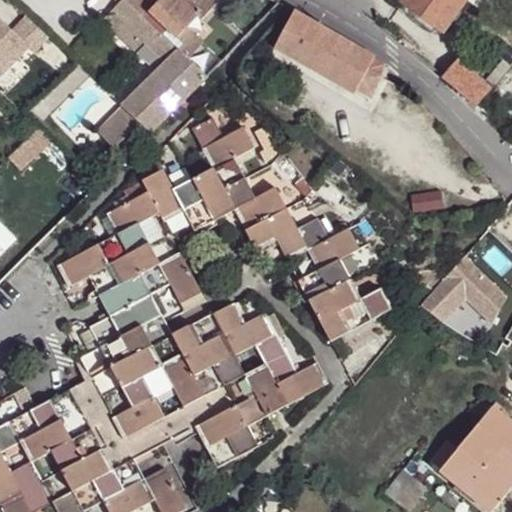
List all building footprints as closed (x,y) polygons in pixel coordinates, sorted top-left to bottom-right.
[(153,133),(207,77),(169,41),(141,16),(136,11),(124,0),(120,0),(101,20),(134,50),(142,41),(165,61),(122,106),(123,107),(99,133),(117,149),(142,122),(153,133)] [(158,0),(124,0),(136,11),(141,16),(148,10),(158,0)] [(175,0),(158,0),(148,10),(173,37),(185,27),(195,18),(181,0),(179,4),(175,0)] [(175,0),(179,4),(181,0),(195,18),(199,22),(217,5),(211,0),(175,0)] [(466,0),(406,0),(405,1),(444,30),(466,0)] [(486,0),(466,0),(480,10),(486,0)] [(148,10),(141,16),(169,41),(173,37),(148,10)] [(365,71),(372,55),(295,12),(274,50),(351,92),(354,88),(365,71)] [(26,17),(16,29),(0,15),(0,81),(43,31),(26,17)] [(185,27),(173,37),(191,54),(201,44),(185,27)] [(204,45),(192,56),(203,68),(215,57),(204,45)] [(492,93),(459,63),(445,79),(479,108),(492,93)] [(511,70),(511,69),(504,63),(488,82),(494,90),(511,70)] [(378,76),(365,71),(354,88),(367,96),(378,76)] [(227,110),(207,122),(215,141),(235,132),(227,110)] [(207,122),(184,133),(207,173),(248,153),(235,132),(215,141),(207,122)] [(218,192),(207,173),(167,192),(157,175),(135,186),(141,197),(152,218),(157,227),(179,214),(190,234),(229,213),(251,253),(270,243),(284,263),(302,255),(314,275),(295,285),(328,343),(384,314),(373,293),(355,302),(335,266),(361,250),(350,229),(322,243),(309,221),(291,230),(268,192),(249,201),(238,181),(218,192)] [(133,228),(152,218),(141,197),(101,219),(111,238),(52,270),(63,290),(82,281),(84,280),(102,270),(113,290),(94,300),(104,320),(85,332),(95,351),(75,361),(86,384),(105,373),(128,411),(108,421),(118,442),(198,398),(189,379),(208,369),(228,406),(189,428),(212,470),(252,450),(243,430),(321,385),(310,367),(291,376),(260,317),(240,327),(228,306),(167,337),(145,299),(164,288),(176,307),(194,297),(174,259),(154,269),(133,228)] [(511,299),(511,291),(466,252),(429,297),(451,316),(469,294),(499,321),(511,299)] [(302,255),(284,263),(295,285),(314,275),(302,255)] [(102,270),(84,280),(94,300),(113,290),(102,270)] [(198,398),(118,442),(129,459),(189,428),(228,406),(208,369),(189,379),(198,398)] [(105,373),(86,384),(108,421),(128,411),(105,373)] [(0,511),(135,511),(148,505),(152,511),(178,511),(181,511),(159,473),(141,481),(120,492),(107,471),(99,453),(78,462),(45,404),(0,426),(0,511)] [(511,483),(511,420),(493,405),(439,469),(490,510),(511,483)] [(129,459),(107,471),(120,492),(141,481),(129,459)] [(427,487),(406,470),(389,492),(409,508),(427,487)]
